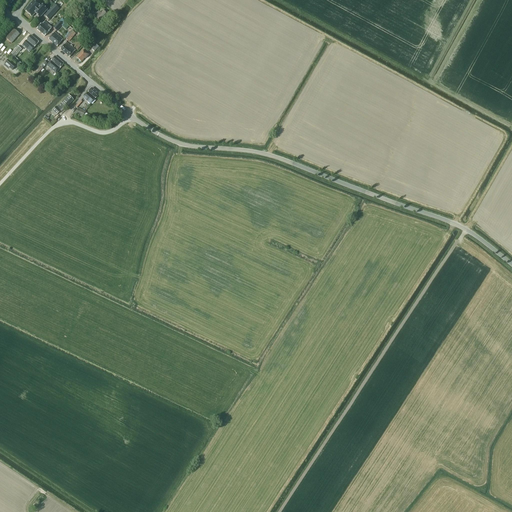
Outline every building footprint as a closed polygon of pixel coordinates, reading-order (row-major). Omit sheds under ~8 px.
[(28,7),(25,11),(32,17),(35,13),(40,18),(47,10),(40,4),(39,6),(33,1),(28,7)] [(97,11),(99,5),(89,1),(87,8),(97,11)] [(54,5),(44,16),(49,20),(59,9),(54,5)] [(100,12),(95,16),(102,23),(108,16),(103,11),(101,13),(100,12)] [(42,24),(36,30),(45,37),(50,31),(49,31),(52,28),(49,25),(48,25),(44,22),(42,24)] [(59,22),(54,28),(57,31),(62,25),(59,22)] [(81,32),(75,27),(72,31),(71,31),(65,39),(69,42),(76,34),(75,33),(76,32),(79,34),(81,32)] [(13,29),(5,38),(11,44),(19,35),(13,29)] [(54,32),(48,40),(57,47),(63,40),(54,32)] [(34,48),(39,43),(30,35),(26,40),(26,41),(22,45),(30,52),(34,47),(34,48)] [(66,43),(60,50),(69,58),(75,50),(66,43)] [(11,54),(8,57),(15,64),(18,60),(15,57),(19,53),(15,49),(11,54)] [(83,51),(76,58),(81,62),(85,58),(85,59),(89,55),(83,51)] [(60,69),(64,64),(55,56),(47,66),(56,74),(60,69)] [(16,67),(8,60),(5,64),(12,70),(16,67)] [(90,104),(95,99),(99,94),(92,88),(88,93),(83,99),(90,104)] [(66,108),(73,100),(68,95),(61,103),(57,107),(53,111),(55,114),(57,115),(61,111),(60,111),(65,106),(66,108)] [(86,111),(78,108),(75,114),(84,118),(85,116),(84,115),(86,111)]
